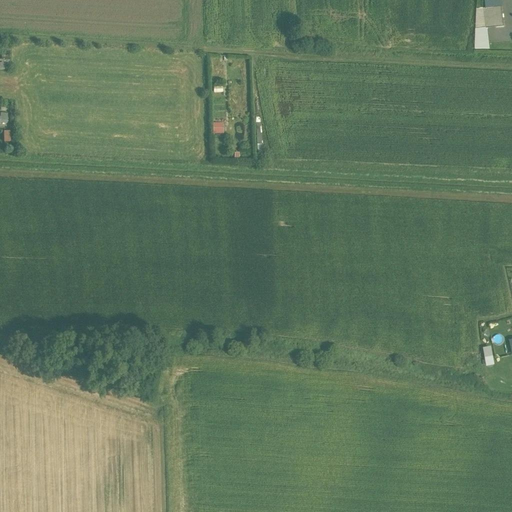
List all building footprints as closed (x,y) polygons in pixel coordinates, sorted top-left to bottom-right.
[(502,8),(485,9),(488,37),(505,35),(502,8)] [(0,70),(11,70),(11,59),(0,58),(0,70)] [(0,112),(0,123),(8,124),(8,113),(0,112)] [(214,123),(214,134),(225,134),(225,123),(214,123)] [(484,348),(487,366),(496,365),(493,346),(484,348)]
